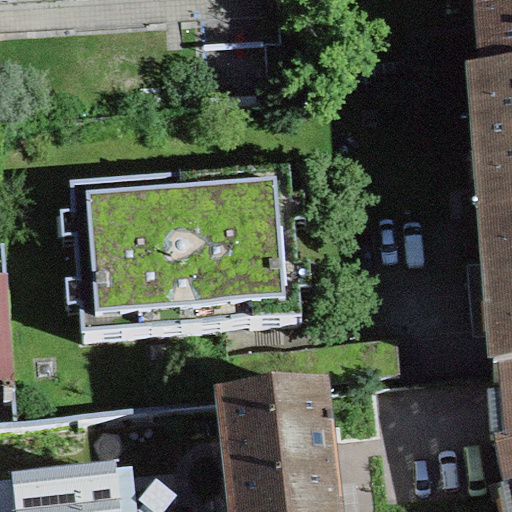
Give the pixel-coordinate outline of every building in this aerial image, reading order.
[(511,0),(489,0),(490,5),(475,6),(473,9),(476,46),(478,48),(493,47),(496,87),(511,85),(511,0)] [(482,233),(511,231),(511,85),(496,87),(482,88),(471,89),(474,129),(490,128),(495,192),(479,194),(482,231),(482,233)] [(82,343),(301,326),(289,177),(70,193),(82,343)] [(502,380),(511,379),(511,231),(482,233),(482,236),(485,270),(467,271),(470,316),(471,327),(489,326),(493,378),(493,381),(502,380)] [(2,250),(0,250),(0,432),(15,431),(2,250)] [(399,378),(397,342),(200,358),(203,394),(399,378)] [(511,379),(502,380),(502,383),(504,409),(508,451),(497,453),(503,482),(507,498),(507,500),(511,498),(511,379)] [(223,438),(231,511),(336,511),(324,397),(220,408),(223,438)] [(15,511),(117,511),(114,480),(13,491),(15,511)]
